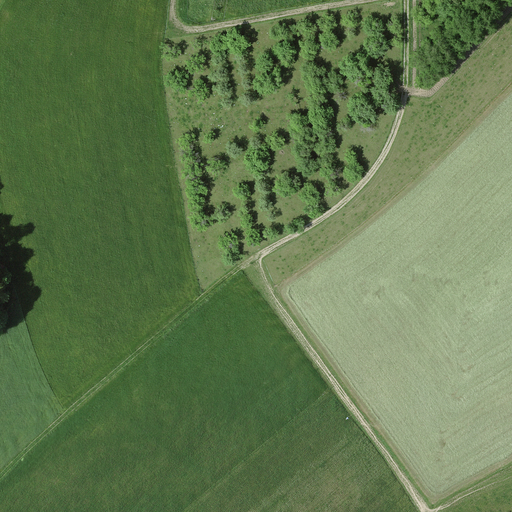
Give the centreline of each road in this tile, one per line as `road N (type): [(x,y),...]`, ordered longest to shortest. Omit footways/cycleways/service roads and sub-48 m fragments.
road 1 (track): [(405,0),(403,98),(374,168),(342,202),(252,259),(159,333),(0,479)]
road 2 (track): [(369,0),(195,29),(179,24),(174,0)]
road 3 (track): [(403,98),(498,0)]
